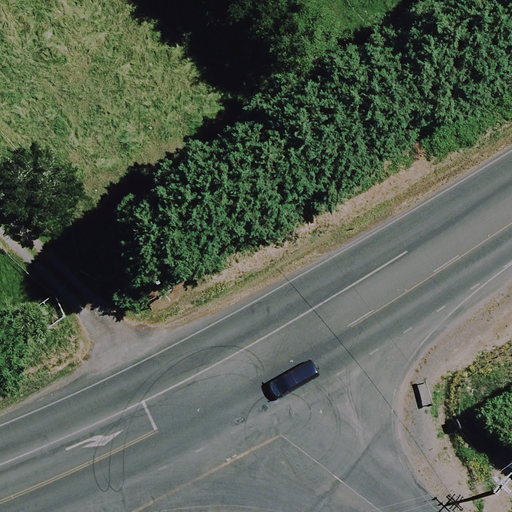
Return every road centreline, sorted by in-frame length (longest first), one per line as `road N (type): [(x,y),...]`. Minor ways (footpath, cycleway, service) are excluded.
road 1 (tertiary): [(234,392),(511,211)]
road 2 (tertiary): [(0,500),(234,392)]
road 3 (tertiary): [(386,511),(234,392)]
